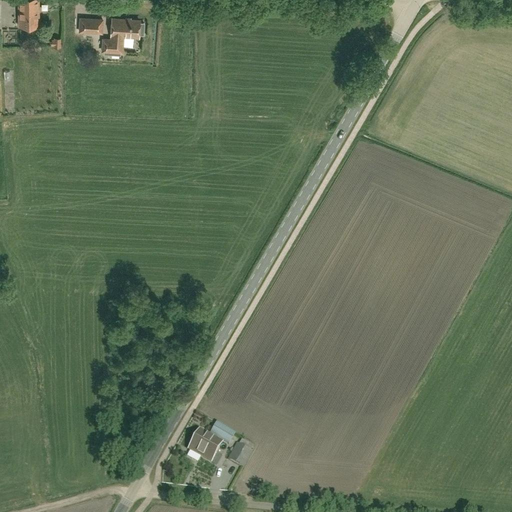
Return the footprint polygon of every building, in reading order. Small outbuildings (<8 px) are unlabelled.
[(19,0),(19,26),(39,26),(39,0),(19,0)] [(102,33),(103,19),(80,18),(80,31),(102,33)] [(140,23),(140,21),(113,19),(112,35),(112,39),(104,39),(103,50),(105,50),(104,53),(120,54),(120,51),(122,51),(123,35),(139,36),(139,34),(144,35),(144,23),(140,23)] [(211,463),(222,444),(199,431),(189,451),(211,463)] [(237,445),(228,461),(243,469),(252,453),(237,445)]
